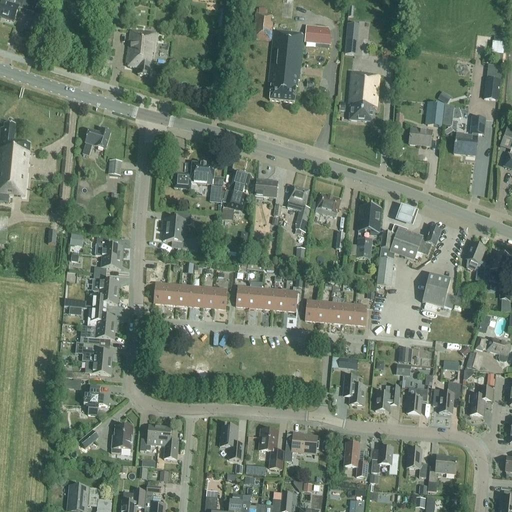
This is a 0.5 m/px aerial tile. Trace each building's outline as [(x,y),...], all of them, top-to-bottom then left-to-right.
[(0,0),(0,18),(14,23),(20,8),(34,14),(38,1),(34,0),(23,0),(22,0),(0,0)] [(118,16),(120,0),(113,0),(111,15),(118,16)] [(271,87),(269,102),(294,104),(295,89),(297,89),(298,82),(299,82),(303,36),(271,33),(272,24),(270,24),(271,16),(255,15),(253,40),(271,42),(271,39),(273,39),(268,87),(271,87)] [(346,57),(356,58),(358,27),(348,26),(346,57)] [(326,44),(327,31),(307,29),(306,42),(326,44)] [(139,69),(138,77),(149,78),(150,65),(153,65),(156,35),(130,33),(127,65),(128,65),(128,68),(139,69)] [(493,44),(492,44),(491,54),(503,55),(504,39),(494,38),(493,44)] [(351,106),(349,121),(372,123),(374,108),(376,108),(379,78),(370,77),(370,76),(351,74),(348,106),(351,106)] [(487,81),(485,100),(498,102),(500,83),(487,81)] [(442,93),(438,100),(447,106),(451,98),(442,93)] [(443,105),(429,104),(427,127),(441,128),(443,105)] [(483,136),(485,121),(472,119),(471,129),(473,129),(472,138),(456,137),(454,156),(475,158),(477,139),(476,139),(477,135),(483,136)] [(511,125),(508,124),(503,138),(511,141),(511,146),(510,152),(509,156),(508,156),(504,168),(511,170),(511,125)] [(0,195),(25,198),(30,144),(13,142),(15,126),(4,125),(4,130),(1,130),(0,135),(0,195)] [(430,148),(432,133),(411,131),(409,146),(430,148)] [(105,151),(110,135),(101,132),(100,135),(89,132),(86,143),(86,145),(82,156),(89,158),(92,147),(96,148),(105,151)] [(120,177),(121,163),(111,162),(110,176),(120,177)] [(175,176),(174,190),(190,192),(190,184),(212,186),(211,197),(221,198),(222,188),(223,180),(213,179),(214,167),(192,165),(191,177),(175,176)] [(247,189),(250,177),(235,172),(230,187),(232,188),(230,193),(226,192),(223,202),(223,204),(227,205),(226,208),(241,213),(245,198),(242,197),(244,192),(246,192),(247,189)] [(276,200),(277,184),(256,182),(254,198),(276,200)] [(288,204),(288,205),(287,210),(299,213),(296,225),(297,226),(295,231),(296,231),(294,237),(300,239),(302,233),(305,234),(309,220),(307,220),(310,210),(305,208),(309,193),(292,188),(288,204)] [(335,220),(340,202),(320,196),(318,205),(316,211),(315,214),(335,220)] [(281,218),(282,208),(275,207),(274,217),(281,218)] [(357,233),(359,234),(359,233),(366,234),(367,230),(377,231),(377,235),(379,235),(378,235),(381,211),(381,210),(360,208),(360,209),(358,233),(357,233)] [(418,216),(401,209),(395,222),(412,230),(418,216)] [(223,211),(222,222),(233,222),(234,212),(223,211)] [(165,220),(164,231),(185,233),(185,226),(190,227),(191,216),(179,215),(178,221),(165,220)] [(437,242),(440,232),(431,229),(427,241),(422,239),(406,233),(407,231),(394,227),(391,234),(382,233),(380,250),(376,287),(390,289),(394,256),(414,263),(417,253),(428,257),(431,247),(436,248),(438,242),(437,242)] [(199,241),(193,241),(184,240),(185,233),(164,231),(163,242),(176,244),(175,250),(198,252),(199,241)] [(56,246),(57,233),(49,232),(48,246),(56,246)] [(343,251),(345,235),(337,235),(335,250),(343,251)] [(71,238),(70,246),(82,247),(83,237),(71,236),(71,238)] [(109,241),(97,240),(96,253),(97,255),(98,256),(101,256),(101,258),(121,260),(122,248),(108,247),(109,241)] [(372,242),(358,240),(357,247),(352,246),(350,256),(356,257),(356,259),(370,261),(372,242)] [(486,265),(480,263),(486,250),(472,245),(466,261),(467,262),(466,269),(476,273),(475,282),(483,285),(486,265)] [(304,262),(305,250),(296,250),(296,261),(304,262)] [(503,276),(510,260),(498,255),(494,263),(493,263),(490,271),(488,282),(494,283),(494,284),(499,285),(502,282),(504,277),(503,276)] [(120,272),(121,260),(101,258),(101,260),(97,260),(97,266),(101,266),(100,270),(94,269),(94,275),(106,276),(106,270),(120,272)] [(105,282),(106,276),(94,275),(92,293),(98,294),(98,298),(91,298),(90,311),(103,312),(103,306),(117,307),(119,284),(105,282)] [(422,304),(435,307),(434,313),(442,315),(443,309),(451,311),(455,299),(446,297),(450,281),(429,276),(422,304)] [(166,306),(167,286),(155,285),(153,305),(166,306)] [(510,304),(510,286),(500,285),(500,301),(510,304)] [(177,307),(179,287),(167,286),(166,306),(177,307)] [(189,308),(191,288),(179,287),(177,307),(189,308)] [(201,309),(203,290),(191,288),(189,308),(201,309)] [(248,310),(250,290),(237,289),(235,308),(248,310)] [(469,298),(464,296),(465,291),(459,289),(455,303),(462,305),(462,303),(467,304),(469,298)] [(213,311),(215,291),(203,290),(201,309),(213,311)] [(260,311),(261,291),(250,290),(248,310),(260,311)] [(227,292),(215,291),(213,311),(226,312),(227,292)] [(272,312),(273,292),(261,291),(260,311),(272,312)] [(283,313),(285,293),(273,292),(272,312),(283,313)] [(298,294),(285,293),(283,313),(296,314),(298,294)] [(373,303),(374,294),(366,293),(365,302),(373,303)] [(64,302),(64,308),(65,308),(69,309),(81,310),(84,310),(85,304),(65,302),(64,302)] [(317,324),(319,304),(306,303),(305,323),(317,324)] [(329,325),(331,305),(319,304),(317,324),(329,325)] [(341,326),(342,306),(331,305),(329,325),(341,326)] [(353,327),(354,307),(342,306),(341,326),(353,327)] [(367,308),(354,307),(353,327),(365,328),(367,308)] [(102,318),(103,312),(90,311),(89,310),(87,328),(115,331),(116,319),(102,318)] [(489,327),(491,320),(483,318),(481,325),(489,327)] [(114,342),(115,331),(87,328),(86,340),(80,339),(80,345),(84,346),(100,347),(100,341),(114,342)] [(479,339),(475,350),(482,352),(483,351),(487,352),(486,352),(499,356),(498,360),(499,362),(505,364),(507,362),(508,357),(507,357),(510,346),(490,340),(489,344),(485,343),(485,341),(479,339)] [(99,353),(100,347),(84,346),(83,356),(90,357),(90,364),(92,364),(112,366),(113,354),(99,353)] [(466,348),(460,353),(464,358),(470,353),(466,348)] [(403,351),(401,365),(410,366),(412,352),(403,351)] [(479,373),(483,358),(470,354),(466,369),(479,373)] [(348,371),(349,360),(334,358),(333,369),(348,371)] [(92,364),(90,364),(85,363),(84,375),(89,375),(89,376),(111,378),(112,366),(92,364)] [(444,363),(443,370),(443,371),(458,372),(458,364),(444,363)] [(410,379),(411,367),(403,366),(402,378),(410,379)] [(464,372),(463,381),(474,381),(474,372),(464,372)] [(343,392),(342,399),(349,399),(349,406),(363,408),(365,388),(357,388),(357,379),(352,379),(344,378),(343,392)] [(59,383),(59,391),(68,392),(68,389),(79,390),(79,385),(80,381),(73,380),(73,383),(73,384),(59,383)] [(460,386),(454,385),(448,385),(447,395),(442,395),(442,392),(434,391),(432,408),(439,408),(438,415),(451,416),(453,399),(459,400),(460,386)] [(108,409),(109,399),(99,398),(100,388),(90,387),(89,397),(84,397),(83,407),(88,407),(87,417),(97,418),(98,408),(108,409)] [(397,405),(399,389),(385,388),(384,396),(376,395),(375,413),(389,414),(390,404),(397,405)] [(427,392),(415,391),(409,390),(407,416),(419,417),(420,403),(426,404),(427,392)] [(478,398),(471,397),(469,397),(468,404),(470,404),(469,417),(482,419),(484,402),(491,403),(492,391),(479,390),(478,398)] [(158,448),(159,428),(148,427),(147,441),(140,441),(139,453),(146,453),(146,452),(150,452),(150,447),(158,448)] [(124,429),(115,428),(114,438),(112,439),(111,455),(120,455),(120,451),(131,452),(132,430),(131,430),(129,428),(126,428),(124,429)] [(176,462),(178,444),(170,443),(171,429),(159,428),(158,448),(165,448),(164,461),(176,462)] [(242,463),(243,447),(236,446),(238,430),(221,428),(219,449),(230,449),(229,461),(242,463)] [(85,451),(99,439),(92,432),(78,443),(85,451)] [(281,472),(283,454),(276,453),(278,433),(260,432),(259,452),(271,454),(269,471),(281,472)] [(315,455),(316,439),(303,438),(303,436),(293,435),(292,447),(286,447),(284,463),(291,464),(292,453),(315,455)] [(366,479),(367,466),(357,465),(359,446),(346,445),(343,468),(357,469),(356,478),(366,479)] [(394,451),(380,449),(378,463),(372,463),(370,474),(379,475),(380,467),(390,468),(390,476),(396,476),(398,457),(393,456),(394,451)] [(425,480),(426,466),(420,465),(421,452),(408,451),(406,470),(419,471),(418,479),(425,480)] [(436,458),(435,474),(429,473),(427,494),(436,494),(437,479),(440,479),(441,475),(455,476),(456,460),(444,459),(445,458),(436,458)] [(167,484),(168,474),(160,473),(159,483),(167,484)] [(255,480),(245,479),(245,487),(254,487),(255,480)] [(293,486),(299,494),(301,494),(302,484),(293,483),(293,486)] [(311,494),(311,486),(304,486),(303,494),(311,494)] [(110,511),(111,503),(98,502),(99,491),(69,488),(67,511),(86,511),(86,508),(97,509),(96,511),(110,511)] [(144,511),(164,511),(165,507),(152,506),(153,495),(160,495),(160,489),(146,488),(144,511)] [(133,492),(133,495),(123,495),(123,504),(122,504),(120,511),(135,511),(136,509),(143,509),(145,493),(133,492)] [(216,511),(217,500),(218,493),(206,492),(204,511),(216,511)] [(281,502),(279,511),(291,511),(293,495),(282,494),(281,502)] [(240,511),(242,497),(233,496),(231,511),(240,511)] [(425,510),(425,500),(416,500),(415,509),(425,510)] [(511,500),(500,500),(499,511),(511,511),(511,500)] [(261,506),(260,511),(279,511),(281,502),(273,501),(271,511),(265,511),(266,507),(261,506)] [(434,511),(435,501),(427,501),(425,511),(434,511)] [(241,503),(240,511),(260,511),(261,506),(256,506),(255,508),(249,508),(250,503),(241,503)] [(363,511),(364,504),(356,503),(354,511),(363,511)]
